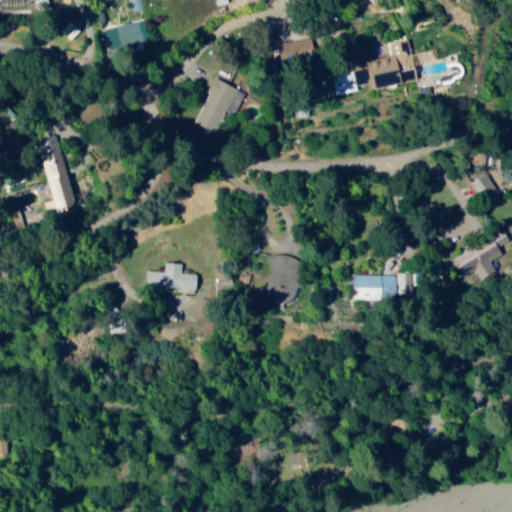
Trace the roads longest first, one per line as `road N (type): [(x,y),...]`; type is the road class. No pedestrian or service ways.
road 1 (residential): [(0,413),(233,417),(359,396),(511,355)]
road 2 (residential): [(511,148),(463,142),(360,172),(294,172),(216,160),(155,121)]
road 3 (residential): [(0,284),(115,221),(138,188),(155,121)]
road 4 (residential): [(203,152),(241,79),(268,51),(324,41),(344,50)]
road 5 (residential): [(155,121),(189,67),(216,43),(300,0)]
road 6 (residential): [(155,121),(55,68),(0,52)]
